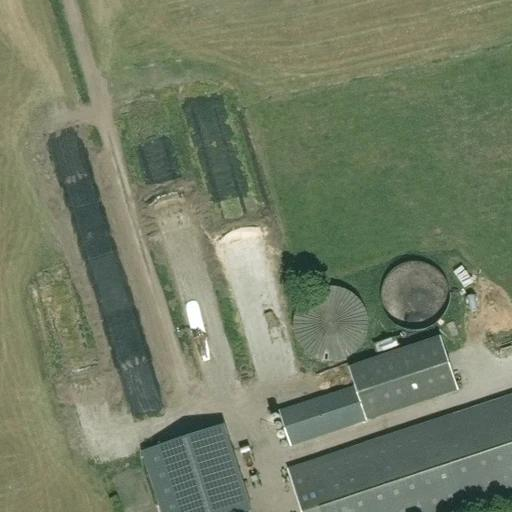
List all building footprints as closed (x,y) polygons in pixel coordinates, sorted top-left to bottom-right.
[(102,216),(96,171),(73,175),(80,219),(102,216)] [(368,323),(368,319),(368,315),(367,312),(365,308),(364,305),(362,302),(360,299),(357,296),(355,294),(352,292),(348,290),(345,288),(342,287),(338,286),(334,285),(331,285),(327,285),(323,286),(320,287),(316,288),(313,290),(310,292),(307,294),(304,296),(302,299),(300,302),(298,305),(296,308),(295,312),(294,315),(293,319),(293,323),(293,326),(294,330),(295,334),(296,337),(298,340),(300,344),(302,346),(304,349),(307,352),(310,354),(313,356),(316,357),(320,359),(323,359),(327,360),(331,360),(334,360),(338,360),(342,359),(345,357),(348,356),(352,354),(355,352),(357,349),(360,347),(362,344),(364,340),(365,337),(367,334),(368,330),(368,326),(368,323)] [(202,297),(189,300),(199,345),(212,342),(202,297)] [(355,385),(279,411),(291,445),(454,390),(437,339),(349,367),(355,385)] [(302,511),(449,511),(511,491),(511,393),(288,468),(302,511)] [(142,450),(161,511),(244,511),(252,510),(224,424),(142,450)]
